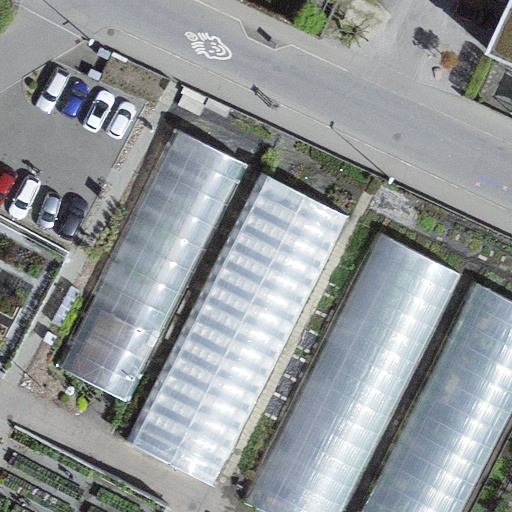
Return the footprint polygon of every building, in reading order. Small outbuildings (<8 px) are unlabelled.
[(511,2),(490,51),(511,61),(511,2)] [(244,164),(179,132),(61,371),(126,403),(244,164)] [(345,215),(256,172),(125,444),(214,486),(345,215)] [(342,511),(461,273),(378,232),(242,505),(255,511),(342,511)] [(462,511),(511,411),(511,302),(474,284),(361,511),(462,511)] [(164,511),(187,511),(169,503),(164,511)]
